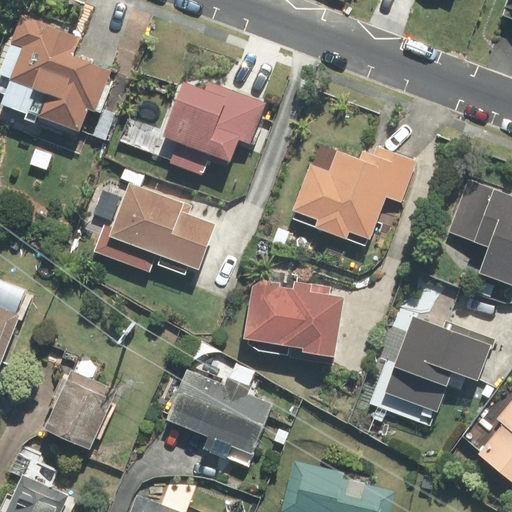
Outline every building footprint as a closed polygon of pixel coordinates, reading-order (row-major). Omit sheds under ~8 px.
[(511,0),(509,0),(502,23),(511,26),(511,0)] [(0,107),(0,125),(38,138),(42,130),(74,140),(83,112),(98,116),(121,43),(20,12),(0,75),(0,94),(3,96),(0,107)] [(165,169),(201,182),(208,163),(230,172),(239,147),(252,152),(268,109),(206,86),(203,92),(179,83),(156,143),(172,150),(165,169)] [(385,202),(400,208),(420,160),(363,136),(354,156),(337,149),(327,173),(307,164),(287,211),(312,221),(308,230),(344,245),(348,235),(368,244),(385,202)] [(511,196),(472,181),(452,236),(478,246),(467,276),(511,292),(511,196)] [(178,216),(182,207),(126,187),(105,244),(198,277),(215,229),(178,216)] [(335,365),(343,296),(330,295),(331,285),(301,282),(302,274),(252,269),(243,355),(335,365)] [(0,310),(0,377),(2,378),(21,317),(0,310)] [(386,351),(366,407),(431,430),(448,380),(476,390),(494,339),(411,311),(396,355),(386,351)] [(229,360),(221,380),(185,367),(164,425),(228,448),(222,464),(247,473),(253,457),(274,399),(249,390),(256,370),(229,360)] [(69,371),(36,435),(83,459),(116,395),(69,371)] [(511,397),(469,452),(511,486),(511,397)] [(282,511),(386,511),(390,489),(366,484),(367,477),(368,470),(339,465),(338,472),(291,463),(282,511)] [(58,511),(67,491),(24,473),(7,511),(58,511)] [(186,511),(196,488),(172,479),(161,508),(135,498),(129,511),(186,511)]
